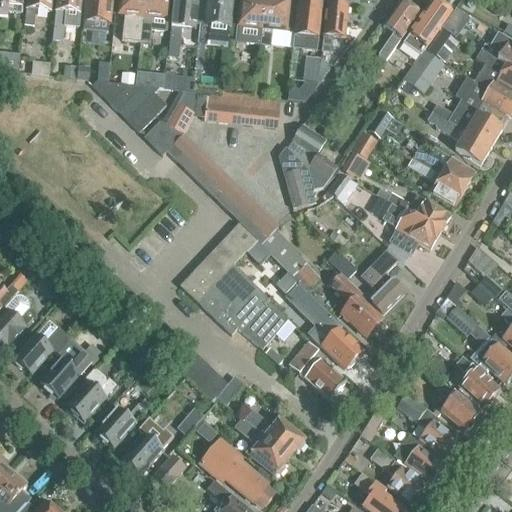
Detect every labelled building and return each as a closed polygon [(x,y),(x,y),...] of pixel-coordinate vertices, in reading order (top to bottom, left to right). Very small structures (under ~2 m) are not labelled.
[(0,0),(0,18),(5,19),(18,21),(19,9),(20,0),(0,0)] [(25,0),(23,28),(33,29),(35,12),(49,14),(50,0),(25,0)] [(63,27),(77,29),(79,16),(80,0),(56,0),(51,42),(61,43),(63,27)] [(108,36),(109,19),(111,0),(85,0),(82,33),(108,36)] [(120,0),(118,17),(123,17),(121,42),(139,44),(142,19),(144,0),(120,0)] [(144,0),(142,19),(139,44),(150,45),(152,20),(166,22),(168,0),(144,0)] [(173,0),(166,59),(177,61),(180,32),(194,33),(198,0),(173,0)] [(206,0),(206,10),(204,10),(203,22),(204,22),(203,27),(209,27),(207,45),(226,47),(228,29),(230,29),(232,0),(206,0)] [(261,32),(265,2),(248,0),(241,0),(236,42),(250,43),(249,47),(260,48),(261,32)] [(289,5),(265,2),(261,32),(260,48),(270,49),(272,33),(285,35),(289,5)] [(452,15),(433,2),(402,46),(420,59),(425,53),(434,41),(441,31),(451,16),(452,15)] [(385,62),(400,41),(418,17),(400,4),(382,29),(392,36),(378,57),(385,62)] [(315,54),(320,7),(297,5),(294,37),(305,38),(304,43),(303,53),(315,54)] [(320,54),(331,55),(333,39),(344,40),(347,10),(326,7),(320,54)] [(455,12),(441,32),(455,42),(469,22),(455,12)] [(511,31),(508,29),(503,37),(511,41),(511,31)] [(480,55),(488,60),(511,74),(511,44),(498,36),(489,52),(484,49),(480,55)] [(443,66),(425,53),(420,59),(404,82),(424,95),(443,66)] [(0,74),(17,77),(19,57),(0,55),(0,74)] [(511,74),(488,60),(480,55),(479,56),(475,62),(484,68),(478,78),(511,98),(511,74)] [(33,65),(32,79),(46,80),(47,66),(33,65)] [(321,84),(331,70),(318,65),(317,81),(321,84)] [(66,80),(76,81),(77,72),(67,70),(66,80)] [(78,70),(76,83),(87,85),(89,71),(78,70)] [(162,85),(161,93),(191,96),(193,82),(174,80),(175,75),(163,74),(162,80),(162,85)] [(114,77),(107,76),(105,87),(117,88),(118,81),(114,77)] [(123,76),(121,89),(124,89),(134,90),(136,77),(123,76)] [(136,77),(134,90),(141,91),(159,93),(161,93),(162,85),(162,80),(136,77)] [(460,104),(505,130),(511,118),(511,98),(478,78),(473,86),(464,81),(453,100),(460,104)] [(286,104),(304,106),(315,91),(316,87),(304,85),(298,92),(287,91),(286,104)] [(92,89),(108,105),(124,89),(117,88),(105,87),(95,86),(92,89)] [(108,105),(118,115),(141,91),(134,90),(124,89),(108,105)] [(128,124),(154,97),(159,93),(141,91),(118,115),(128,124)] [(191,115),(194,116),(205,117),(207,101),(207,98),(193,96),(191,115)] [(128,124),(140,136),(166,110),(154,97),(128,124)] [(207,101),(205,117),(204,124),(217,126),(219,102),(207,101)] [(231,103),(219,102),(217,126),(228,127),(231,103)] [(243,104),(231,103),(228,127),(241,128),(243,104)] [(241,128),(252,129),(255,106),(243,104),(241,128)] [(460,104),(453,116),(437,106),(431,116),(459,133),(492,152),(505,130),(460,104)] [(174,105),(168,117),(188,128),(194,116),(191,115),(174,105)] [(252,129),(264,130),(266,107),(255,106),(252,129)] [(264,130),(276,132),(279,108),(266,107),(264,130)] [(391,122),(381,116),(370,133),(380,139),(391,122)] [(492,152),(459,133),(431,116),(426,124),(435,129),(434,131),(460,146),(455,154),(481,170),(492,152)] [(168,117),(162,127),(171,132),(182,137),(188,128),(168,117)] [(144,140),(154,150),(171,132),(162,127),(159,125),(144,140)] [(327,142),(303,127),(285,151),(305,171),(305,173),(309,168),(308,168),(316,156),(317,157),(327,142)] [(154,150),(163,159),(168,154),(184,139),(182,137),(171,132),(154,150)] [(376,143),(366,137),(355,156),(365,162),(376,143)] [(184,138),(184,139),(168,154),(176,163),(193,146),(184,138)] [(193,146),(176,163),(184,171),(201,154),(193,146)] [(278,159),(282,178),(304,171),(305,171),(285,151),(278,159)] [(451,162),(446,170),(417,152),(411,162),(434,176),(466,195),(477,177),(451,162)] [(201,154),(184,171),(193,180),(210,163),(201,154)] [(336,170),(317,157),(316,156),(308,168),(309,168),(305,173),(311,192),(323,189),(336,170)] [(360,162),(351,156),(343,170),(352,175),(360,162)] [(466,195),(434,176),(411,162),(406,170),(436,187),(430,198),(455,213),(466,195)] [(210,163),(193,180),(201,188),(218,171),(210,163)] [(218,171),(201,188),(210,196),(226,179),(218,171)] [(285,190),(308,185),(304,171),(282,178),(285,190)] [(218,204),(235,188),(226,179),(210,196),(218,204)] [(348,183),(340,179),(329,195),(336,202),(348,183)] [(310,194),(308,185),(285,190),(288,200),(310,194)] [(227,213),(243,196),(235,188),(218,204),(227,213)] [(391,198),(377,190),(373,198),(386,206),(391,198)] [(310,194),(288,200),(292,213),(314,207),(310,194)] [(235,221),(252,204),(243,196),(227,213),(235,221)] [(511,201),(507,198),(503,205),(511,213),(511,201)] [(440,238),(451,221),(415,199),(411,207),(410,209),(401,204),(397,212),(440,238)] [(260,213),(252,204),(235,221),(243,229),(260,213)] [(511,216),(511,213),(503,205),(491,224),(499,231),(511,216)] [(429,255),(440,238),(397,212),(392,209),(383,223),(397,231),(395,234),(396,235),(390,245),(411,258),(418,248),(429,255)] [(269,221),(260,213),(243,229),(252,238),(269,221)] [(278,231),(269,221),(252,238),(261,247),(278,231)] [(237,227),(229,235),(246,252),(255,243),(237,227)] [(56,229),(49,236),(60,246),(66,239),(56,229)] [(327,241),(339,249),(344,242),(332,234),(327,241)] [(220,245),(238,261),(245,254),(246,252),(229,235),(220,245)] [(255,243),(246,252),(245,254),(259,268),(270,257),(260,248),(255,243)] [(212,253),(230,270),(238,261),(220,245),(212,253)] [(86,264),(70,248),(60,259),(76,275),(86,264)] [(212,253),(204,262),(221,279),(230,270),(212,253)] [(360,279),(370,290),(365,295),(363,293),(359,296),(382,319),(405,296),(385,276),(397,264),(386,253),(360,279)] [(327,264),(346,283),(357,272),(337,254),(327,264)] [(92,259),(75,276),(84,285),(101,268),(92,259)] [(196,271),(213,288),(221,279),(204,262),(196,271)] [(305,266),(293,279),(307,293),(320,281),(305,266)] [(101,268),(84,285),(95,295),(111,277),(101,268)] [(204,297),(213,288),(196,271),(187,281),(204,297)] [(235,333),(238,336),(266,303),(231,271),(197,307),(231,338),(235,333)] [(19,277),(9,288),(16,295),(26,283),(19,277)] [(95,295),(104,304),(121,286),(111,277),(95,295)] [(342,318),(366,341),(383,324),(359,301),(361,299),(340,279),(332,288),(352,307),(342,318)] [(511,304),(484,279),(477,286),(490,297),(496,303),(506,312),(511,317),(511,304)] [(178,289),(196,306),(204,297),(187,281),(178,289)] [(121,286),(104,304),(106,305),(113,312),(129,294),(121,286)] [(490,297),(477,286),(469,296),(482,307),(490,297)] [(0,311),(16,295),(9,288),(4,294),(0,290),(0,311)] [(129,294),(113,312),(116,315),(121,320),(138,303),(129,294)] [(0,320),(0,352),(2,354),(24,331),(25,332),(31,326),(29,325),(35,318),(28,311),(26,304),(21,300),(14,299),(2,312),(5,315),(0,320)] [(138,303),(121,320),(130,329),(147,311),(138,303)] [(259,353),(259,352),(285,324),(266,306),(268,305),(266,303),(238,336),(259,353)] [(106,305),(94,318),(104,327),(116,315),(113,312),(106,305)] [(511,360),(458,310),(448,320),(467,338),(470,335),(483,347),(470,360),(487,375),(489,373),(503,385),(511,375),(511,360)] [(147,311),(130,329),(139,337),(156,320),(147,311)] [(309,340),(343,372),(361,354),(318,312),(310,320),(319,329),(309,340)] [(511,317),(506,312),(499,319),(511,331),(502,342),(511,351),(511,317)] [(139,337),(143,340),(148,345),(165,328),(156,320),(139,337)] [(68,343),(56,333),(46,323),(11,363),(29,379),(50,355),(54,359),(68,343)] [(148,345),(154,351),(156,354),(173,336),(165,328),(148,345)] [(156,354),(158,355),(165,362),(182,345),(173,336),(156,354)] [(124,370),(133,378),(146,363),(148,365),(158,355),(156,354),(154,351),(148,345),(143,340),(134,351),(137,354),(124,370)] [(59,363),(38,387),(56,402),(58,400),(62,404),(76,389),(72,385),(77,378),(88,366),(91,368),(100,358),(90,349),(83,356),(68,343),(54,359),(59,363)] [(165,362),(167,363),(174,371),(191,353),(182,345),(165,362)] [(303,381),(302,383),(328,405),(344,386),(322,366),(325,363),(307,347),(288,368),(303,381)] [(268,352),(264,356),(265,357),(277,368),(281,364),(268,352)] [(199,361),(196,358),(191,353),(174,371),(183,379),(199,361)] [(499,392),(463,360),(456,368),(469,380),(460,390),(483,410),(499,392)] [(208,370),(199,361),(183,379),(191,387),(208,370)] [(208,370),(191,387),(200,395),(217,378),(208,370)] [(84,388),(65,410),(82,426),(103,403),(102,401),(114,388),(107,382),(105,384),(100,377),(97,375),(92,373),(81,385),(84,388)] [(200,395),(209,404),(226,387),(217,378),(200,395)] [(216,402),(225,410),(242,387),(233,380),(216,402)] [(452,402),(442,416),(466,435),(481,416),(444,386),(438,394),(446,400),(449,399),(452,402)] [(444,464),(458,445),(436,429),(439,426),(393,389),(387,399),(400,409),(397,412),(428,435),(420,446),(421,447),(444,464)] [(94,436),(112,451),(132,428),(131,427),(143,414),(150,406),(144,400),(137,408),(125,422),(115,412),(94,436)] [(176,430),(185,439),(194,429),(200,423),(203,419),(194,410),(176,430)] [(278,422),(272,429),(252,413),(244,425),(247,428),(287,460),(302,441),(278,422)] [(369,444),(384,420),(375,413),(360,437),(369,444)] [(140,478),(161,455),(159,454),(172,440),(163,432),(161,434),(148,422),(136,435),(140,439),(121,461),(140,478)] [(247,428),(244,425),(240,422),(234,429),(241,434),(240,436),(252,446),(245,455),(248,458),(273,478),(287,460),(247,428)] [(200,423),(194,429),(197,432),(203,426),(200,423)] [(429,487),(442,469),(422,455),(425,451),(410,440),(394,461),(429,487)] [(274,496),(265,489),(266,488),(238,464),(241,461),(218,442),(199,465),(221,484),(224,481),(251,505),(252,504),(261,511),(274,496)] [(370,461),(395,480),(387,490),(410,508),(425,488),(402,471),(403,470),(377,451),(370,461)] [(167,491),(170,488),(186,471),(170,458),(154,479),(167,491)] [(343,465),(350,470),(355,464),(348,458),(343,465)] [(0,482),(9,473),(0,464),(0,482)] [(0,505),(6,511),(27,488),(9,473),(0,482),(0,505)] [(353,486),(377,505),(371,511),(400,511),(382,498),(385,495),(360,477),(353,486)] [(246,511),(220,490),(213,485),(206,493),(217,501),(224,506),(219,511),(246,511)] [(285,488),(280,495),(287,501),(293,494),(285,488)] [(330,503),(336,495),(326,488),(320,496),(330,503)]
